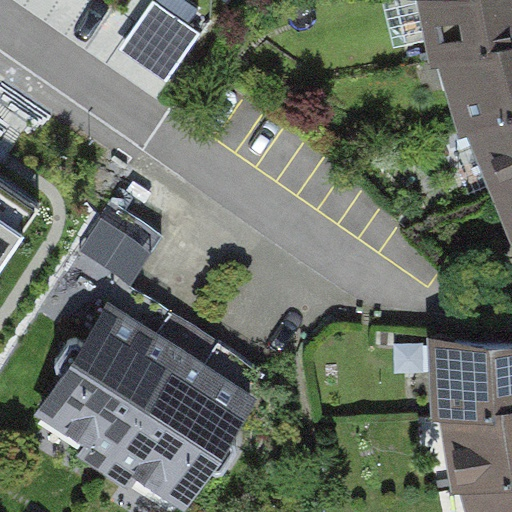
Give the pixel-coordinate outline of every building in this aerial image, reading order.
[(436,70),(511,49),(511,0),(435,0),(419,4),(436,70)] [(465,141),(511,122),(511,49),(436,70),(465,141)] [(497,206),(511,198),(511,122),(465,141),(497,206)] [(511,241),(511,198),(497,206),(511,241)] [(0,254),(19,228),(0,214),(0,254)] [(191,511),(264,402),(108,301),(31,419),(173,511),(191,511)] [(511,415),(511,341),(430,343),(437,425),(511,415)] [(511,484),(511,415),(437,425),(458,497),(511,484)] [(511,511),(511,484),(458,497),(464,511),(511,511)]
